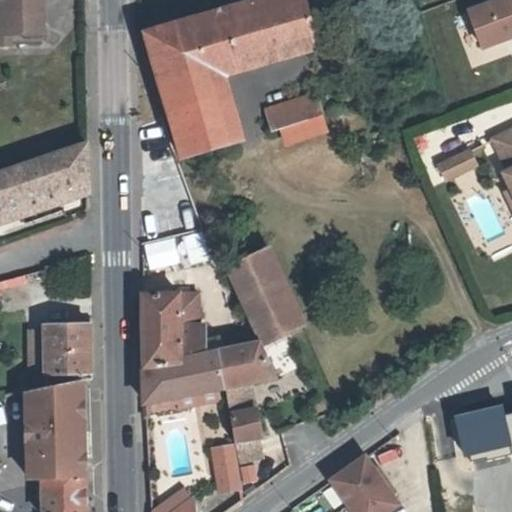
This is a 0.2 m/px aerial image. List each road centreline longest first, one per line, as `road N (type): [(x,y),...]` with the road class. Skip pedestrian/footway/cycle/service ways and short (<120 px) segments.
road 1 (residential): [(511,342),(463,368),(264,511)]
road 2 (secondary): [(115,235),(120,511)]
road 3 (secondary): [(111,0),(115,235)]
